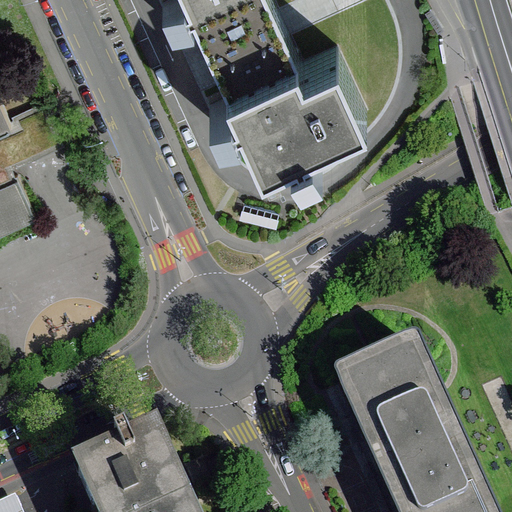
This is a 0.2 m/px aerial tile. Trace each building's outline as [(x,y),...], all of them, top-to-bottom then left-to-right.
[(241,120),(259,161),(288,147),(300,173),(324,162),(313,136),(369,111),(339,45),(306,60),(278,0),(163,0),(164,0),(174,23),(195,13),(233,96),(206,108),(217,131),(241,120)] [(0,234),(39,217),(15,164),(12,165),(0,139),(0,126),(13,121),(0,92),(0,62),(0,63),(0,61),(0,234)] [(0,139),(12,165),(15,164),(63,141),(45,101),(13,116),(15,119),(13,121),(0,126),(0,139)] [(493,511),(420,352),(417,350),(412,350),(338,385),(335,387),(335,391),(390,511),(493,511)] [(95,511),(186,511),(156,446),(81,480),(87,493),(95,511)] [(21,511),(20,508),(16,499),(0,506),(0,511),(21,511)]
